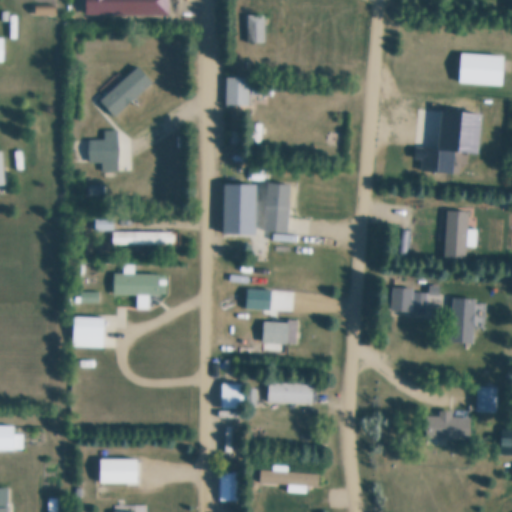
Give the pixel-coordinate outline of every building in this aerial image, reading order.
[(249,16),(265,16),(264,44),(248,43),(249,16)] [(462,53),(505,56),(503,86),(460,84),(462,53)] [(101,101),(139,66),(154,82),(115,117),(101,101)] [(227,77),(250,77),(250,105),(227,105),(227,77)] [(455,150),(454,173),(421,171),(422,160),(415,160),(416,144),(436,145),(439,103),(477,106),(477,113),(482,113),(480,151),(455,150)] [(118,131),(118,171),(102,171),(102,163),(90,163),(90,140),(104,140),(104,131),(118,131)] [(8,152),(0,152),(0,193),(8,194),(8,152)] [(269,182),(292,184),(287,233),(264,230),(269,182)] [(225,184),(256,184),(256,233),(225,233),(225,184)] [(89,187),(107,187),(107,198),(89,198),(89,187)] [(448,211),(471,212),(467,262),(444,261),(448,211)] [(453,243),(453,215),(423,215),(423,243),(453,243)] [(114,219),(114,231),(96,231),(96,219),(114,219)] [(113,232),(173,232),(173,245),(113,245),(113,232)] [(138,295),(114,295),(115,274),(124,274),(124,265),(135,265),(135,274),(168,274),(168,295),(150,295),(150,310),(137,309),(138,295)] [(430,285),(440,286),(439,295),(429,295),(430,285)] [(247,288),(273,290),(271,310),(246,308),(247,288)] [(393,288),(413,289),(411,312),(391,310),(393,288)] [(413,312),(414,292),(427,293),(426,313),(413,312)] [(80,293),(98,293),(98,304),(80,304),(80,293)] [(453,297),(476,299),(473,344),(450,342),(453,297)] [(74,316),(106,317),(105,349),(73,348),(74,316)] [(265,321),(290,323),(288,345),(263,343),(265,321)] [(94,361),(94,369),(80,368),(80,361),(94,361)] [(269,380),(314,383),(312,406),(268,403),(269,380)] [(222,383),(245,383),(244,410),(222,410),(222,383)] [(478,386),(499,388),(497,412),(477,411),(478,386)] [(428,416),(440,416),(440,411),(451,411),(451,416),(469,417),(469,438),(427,437),(428,416)] [(0,425),(15,425),(15,434),(24,434),(24,451),(0,450),(0,425)] [(502,428),(511,428),(511,453),(501,453),(502,428)] [(101,459),(139,459),(139,483),(101,483),(101,459)] [(288,485),(260,483),(261,470),(273,471),(273,465),(288,466),(288,472),(320,474),(319,487),(307,486),(307,494),(288,493),(288,485)] [(219,473),(238,473),(237,501),(219,501),(219,473)] [(0,511),(0,488),(9,488),(9,511),(0,511)] [(49,511),(49,498),(59,498),(59,511),(49,511)]
